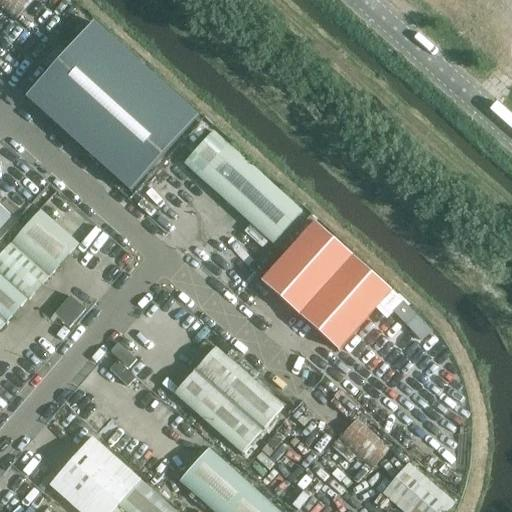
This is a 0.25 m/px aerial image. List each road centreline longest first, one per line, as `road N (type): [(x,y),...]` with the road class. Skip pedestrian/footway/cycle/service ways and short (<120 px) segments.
road 1 (unclassified): [(0,449),(166,258)]
road 2 (unclassified): [(166,258),(0,109)]
road 3 (unclassified): [(360,0),(511,136)]
road 4 (unclassified): [(296,374),(166,258)]
